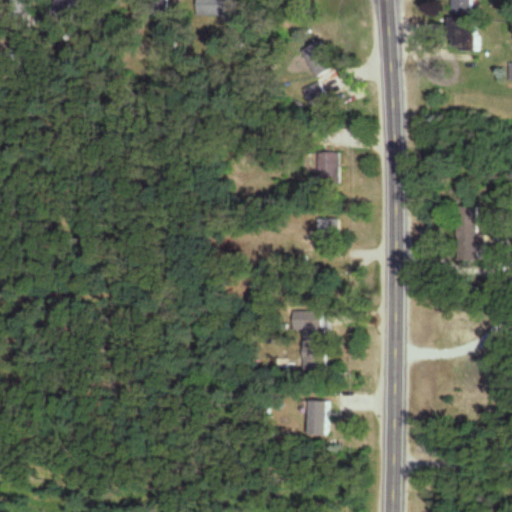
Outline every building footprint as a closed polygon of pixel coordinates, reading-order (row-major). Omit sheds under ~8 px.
[(35,8),(34,0),(12,0),(12,8),(35,8)] [(234,0),(199,0),(197,15),(247,24),(251,3),(234,0)] [(481,0),(456,0),(456,14),(481,14),(481,0)] [(458,44),(480,44),(480,21),(458,21),(458,44)] [(310,51),(319,79),(335,74),(327,46),(310,51)] [(346,187),(346,154),(323,154),(323,187),(346,187)] [(323,221),(323,253),(343,253),(343,221),(323,221)] [(296,313),(295,332),(308,332),(308,372),(330,372),(331,313),(296,313)] [(483,316),(463,316),(463,344),(483,344),(483,316)] [(315,437),(337,437),(337,403),(315,403),(315,437)]
